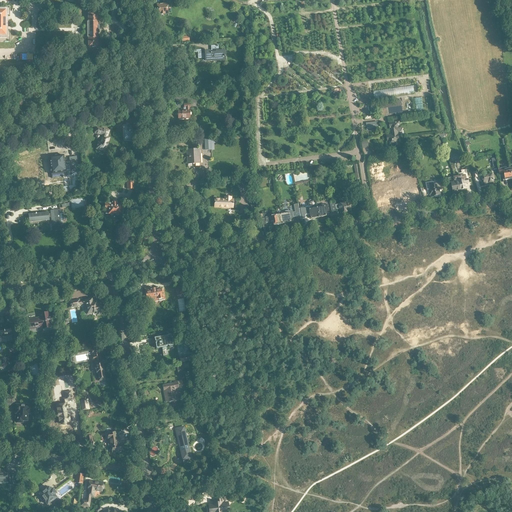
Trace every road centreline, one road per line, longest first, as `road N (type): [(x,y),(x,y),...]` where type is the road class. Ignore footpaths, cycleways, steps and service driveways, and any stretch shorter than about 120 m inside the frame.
road 1 (tertiary): [(156,261),(511,195)]
road 2 (residential): [(147,471),(110,270)]
road 3 (track): [(281,66),(258,98),(263,163),(359,151)]
road 4 (unclassified): [(156,261),(147,102)]
road 5 (residential): [(147,102),(0,150)]
road 6 (residential): [(0,448),(147,471)]
road 7 (track): [(253,2),(270,16),(281,66),(293,55),(320,52),(343,65)]
